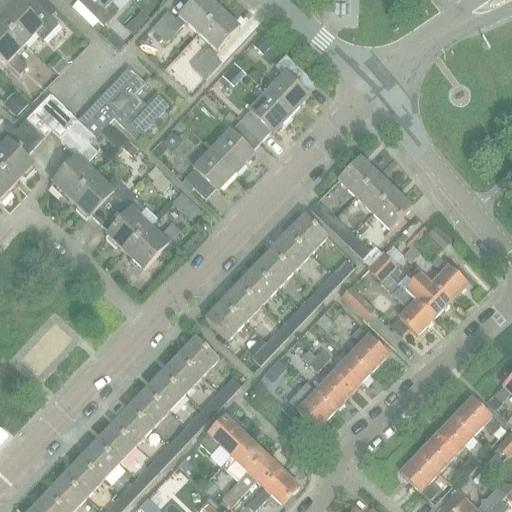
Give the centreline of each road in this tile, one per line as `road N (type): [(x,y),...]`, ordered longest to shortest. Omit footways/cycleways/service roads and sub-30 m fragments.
road 1 (tertiary): [(145,327),(374,91)]
road 2 (residential): [(308,511),(341,466),(511,305)]
road 3 (tertiary): [(511,260),(374,91)]
road 4 (tertiary): [(0,480),(145,327)]
road 5 (residential): [(0,239),(17,223),(43,228),(145,327)]
road 6 (residential): [(64,98),(107,56),(50,0)]
road 7 (residential): [(374,91),(274,2)]
